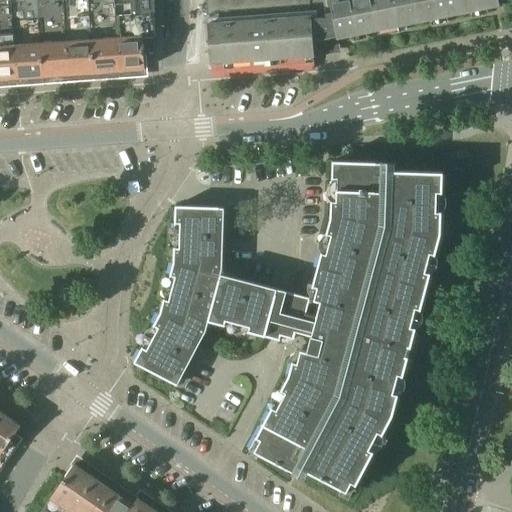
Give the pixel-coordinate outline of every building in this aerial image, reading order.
[(0,0),(0,79),(44,76),(41,34),(38,0),(0,0)] [(38,0),(41,34),(44,76),(95,72),(90,15),(89,0),(38,0)] [(89,0),(90,15),(95,72),(146,68),(144,38),(156,37),(153,1),(155,1),(154,0),(89,0)] [(341,47),(340,43),(338,38),(500,5),(498,0),(206,0),(211,63),(315,55),(314,49),(341,47)] [(255,451),(288,469),(294,472),(297,465),(346,491),(353,479),(358,482),(393,415),(406,369),(411,370),(420,336),(415,334),(441,233),(443,172),(382,170),(383,162),(333,161),(332,218),(313,286),(318,287),(315,300),(321,302),(317,316),(274,305),(277,294),(219,281),(223,269),(225,207),(176,206),(174,262),(161,313),(135,362),(178,385),(207,331),(210,320),(266,335),(269,323),(312,336),(308,351),(301,349),(298,362),(293,361),(290,375),(257,437),(261,440),(255,451)] [(0,411),(0,472),(24,439),(17,434),(22,427),(19,425),(20,423),(9,415),(7,416),(0,411)] [(85,511),(104,485),(75,464),(41,511),(85,511)] [(104,485),(85,511),(128,511),(133,505),(104,485)] [(128,511),(157,511),(138,498),(133,505),(128,511)]
